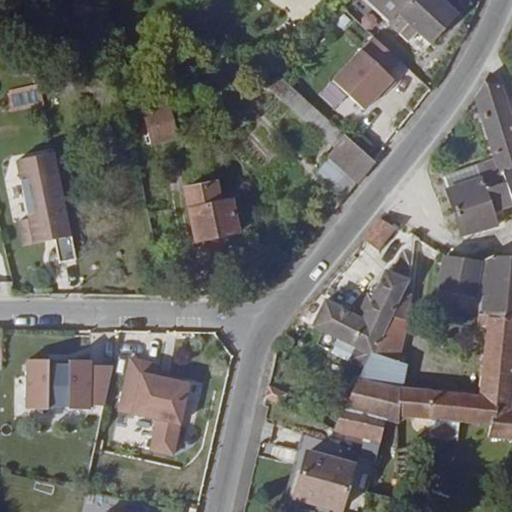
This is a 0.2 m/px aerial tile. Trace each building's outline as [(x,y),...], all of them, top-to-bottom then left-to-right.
[(443,0),(362,0),(423,53),(459,14),(443,0)] [(373,36),(332,80),(364,109),(374,98),(373,95),(378,90),(380,91),(382,94),(395,80),(386,73),(398,60),(373,36)] [(491,75),(476,97),(500,173),(511,169),(511,119),(500,82),(491,75)] [(345,135),(312,106),(280,77),(263,83),(334,148),(345,135)] [(15,106),(39,102),(38,90),(14,94),(15,106)] [(139,97),(143,109),(159,105),(156,93),(139,97)] [(178,138),(172,114),(169,103),(159,105),(143,109),(144,113),(151,142),(152,144),(178,138)] [(186,110),(172,114),(178,138),(192,135),(186,110)] [(144,113),(132,117),(138,145),(151,142),(144,113)] [(361,150),(345,135),(334,148),(328,156),(330,158),(357,184),(375,161),(361,150)] [(77,262),(56,156),(17,163),(27,216),(17,218),(23,250),(55,244),(60,266),(77,262)] [(343,200),(357,184),(330,158),(317,173),(343,200)] [(496,160),(478,166),(483,178),(500,173),(496,160)] [(444,177),(448,191),(483,178),(478,166),(444,177)] [(502,178),(500,173),(483,178),(448,191),(462,236),(499,225),(494,213),(511,207),(511,201),(503,177),(502,178)] [(511,174),(503,177),(511,201),(511,174)] [(221,202),(218,182),(186,188),(196,242),(240,233),(232,199),(221,202)] [(395,226),(382,219),(365,240),(378,251),(398,227),(395,225),(395,226)] [(392,274),(386,271),(363,319),(326,301),(313,326),(357,347),(352,358),(366,365),(372,354),(402,292),(408,280),(414,253),(401,250),(392,274)] [(511,257),(493,256),(482,262),(475,297),(475,301),(483,304),(481,311),(481,315),(492,315),(492,318),(511,320),(511,257)] [(475,297),(482,262),(444,257),(438,290),(475,297)] [(475,301),(475,297),(438,290),(436,301),(481,311),(483,304),(475,301)] [(413,294),(402,292),(372,354),(398,363),(413,294)] [(511,320),(492,318),(492,315),(481,315),(479,328),(486,329),(479,395),(393,387),(359,379),(345,409),(386,417),(491,426),(488,439),(511,440),(511,409),(511,408),(511,320)] [(285,355),(295,341),(287,334),(280,342),(276,349),(285,355)] [(393,387),(398,363),(372,354),(366,365),(359,379),(393,387)] [(151,362),(131,357),(118,411),(131,414),(132,412),(156,418),(149,452),(174,458),(191,382),(149,373),(151,362)] [(109,364),(26,360),(24,410),(107,413),(109,364)] [(265,397),(282,405),(284,392),(268,385),(265,397)] [(380,442),(386,417),(345,409),(334,430),(334,431),(380,442)] [(341,511),(354,465),(307,452),(294,499),(341,511)] [(113,511),(134,511),(136,505),(116,500),(113,511)]
